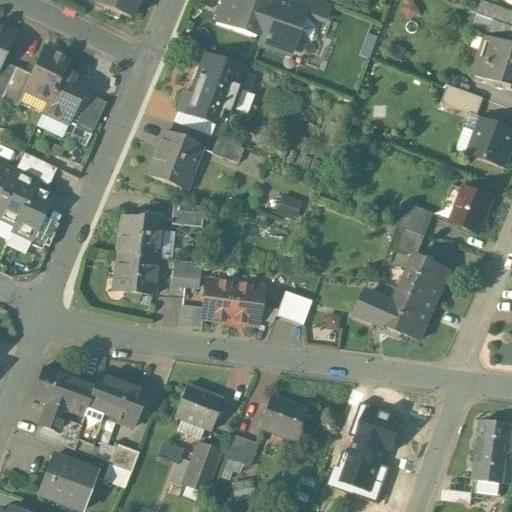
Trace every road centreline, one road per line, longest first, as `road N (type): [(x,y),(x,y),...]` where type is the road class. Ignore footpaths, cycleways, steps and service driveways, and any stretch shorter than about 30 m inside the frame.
road 1 (residential): [(40,313),(171,343),(457,382)]
road 2 (residential): [(40,313),(148,61)]
road 3 (residential): [(457,382),(511,234)]
road 4 (residential): [(17,0),(148,61)]
road 5 (residential): [(414,511),(457,382)]
